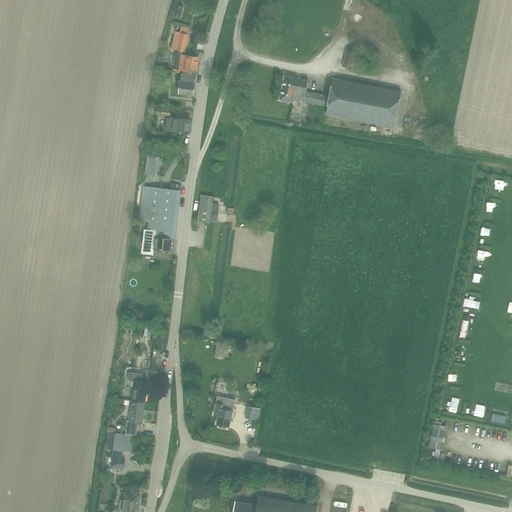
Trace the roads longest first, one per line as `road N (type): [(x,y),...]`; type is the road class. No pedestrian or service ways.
road 1 (unclassified): [(171,352),(206,59),(224,0)]
road 2 (unclassified): [(502,511),(185,444)]
road 3 (unclassified): [(150,511),(171,352)]
